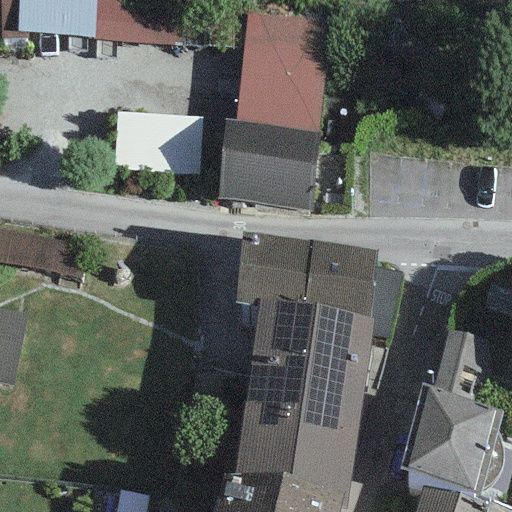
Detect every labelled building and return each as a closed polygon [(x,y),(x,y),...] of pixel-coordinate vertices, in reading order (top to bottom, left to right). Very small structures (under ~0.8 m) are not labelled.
[(26,40),(26,35),(17,34),(18,0),(0,0),(1,40),(26,40)] [(18,0),(17,34),(26,35),(244,47),(246,15),(246,0),(18,0)] [(244,47),(236,122),(316,131),(328,24),(246,15),(244,47)] [(236,122),(228,122),(220,198),(313,208),(321,132),(316,131),(236,122)] [(378,251),(241,233),(234,303),(258,308),(260,301),(370,319),(376,269),(378,251)] [(0,286),(77,286),(77,259),(0,259),(0,286)] [(402,274),(376,269),(370,319),(374,320),(372,335),(388,338),(402,274)] [(370,319),(260,301),(258,308),(234,473),(341,494),(338,510),(347,511),(372,335),(374,320),(370,319)] [(494,343),(447,331),(431,385),(421,383),(397,468),(424,477),(478,495),(501,410),(472,403),(494,343)] [(0,398),(18,401),(28,339),(0,334),(0,398)] [(337,511),(338,510),(341,494),(234,473),(222,470),(213,511),(337,511)] [(511,511),(511,508),(478,495),(424,477),(413,511),(511,511)]
